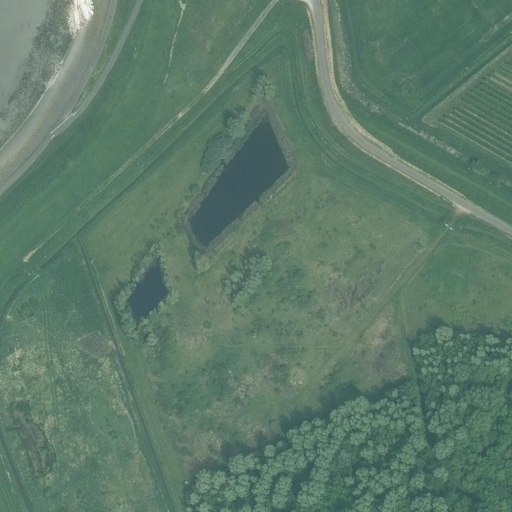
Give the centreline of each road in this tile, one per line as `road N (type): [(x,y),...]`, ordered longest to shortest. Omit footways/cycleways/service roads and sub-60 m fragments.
road 1 (track): [(483,511),(447,476),(392,291),(461,207)]
road 2 (unclassified): [(511,237),(360,147),(332,117),(312,0)]
